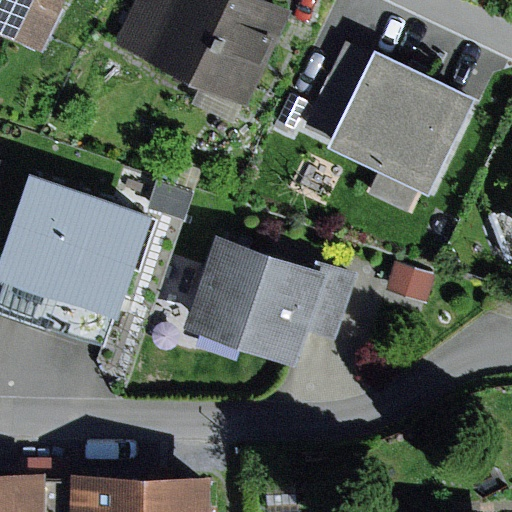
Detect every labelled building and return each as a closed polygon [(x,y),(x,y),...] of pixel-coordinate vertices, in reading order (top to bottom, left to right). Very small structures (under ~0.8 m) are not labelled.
[(69,0),(0,0),(0,19),(49,43),(69,0)] [(135,0),(116,42),(252,104),(297,6),(284,0),(135,0)] [(378,52),(348,38),(307,125),(440,187),(485,92),(382,44),(378,52)] [(0,190),(10,159),(0,155),(0,190)] [(161,209),(36,167),(2,269),(126,311),(161,209)] [(198,188),(160,176),(151,205),(189,216),(198,188)] [(328,264),(221,228),(189,324),(303,363),(314,330),(340,339),(364,270),(330,258),(328,264)] [(438,271),(397,260),(388,288),(429,300),(438,271)] [(53,465),(0,464),(0,511),(52,511),(53,474),(53,465)] [(219,511),(220,469),(78,467),(78,474),(77,511),(219,511)] [(77,511),(78,474),(53,474),(52,511),(77,511)]
